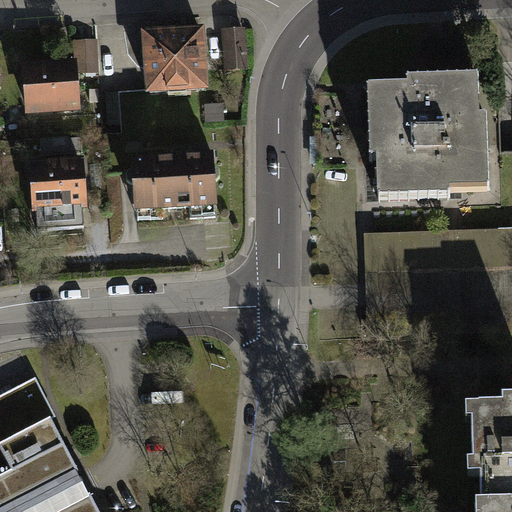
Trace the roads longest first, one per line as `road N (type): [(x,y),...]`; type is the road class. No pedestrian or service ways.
road 1 (residential): [(282,303),(0,324)]
road 2 (residential): [(282,303),(284,84),(308,36)]
road 3 (unknown): [(282,303),(477,285),(498,273),(511,248)]
road 4 (residential): [(257,511),(282,303)]
road 5 (residential): [(201,0),(0,14)]
road 6 (residential): [(0,270),(164,255)]
